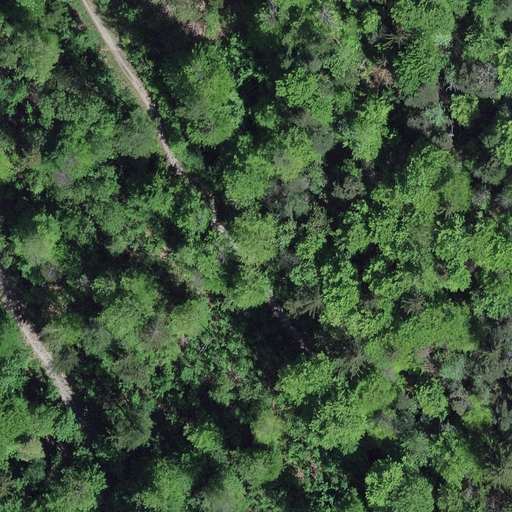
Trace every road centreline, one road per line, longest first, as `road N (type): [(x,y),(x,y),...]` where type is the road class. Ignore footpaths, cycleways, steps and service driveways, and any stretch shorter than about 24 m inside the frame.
road 1 (track): [(85,0),(152,107),(181,171),(433,511)]
road 2 (track): [(119,511),(55,371),(9,309),(0,276)]
